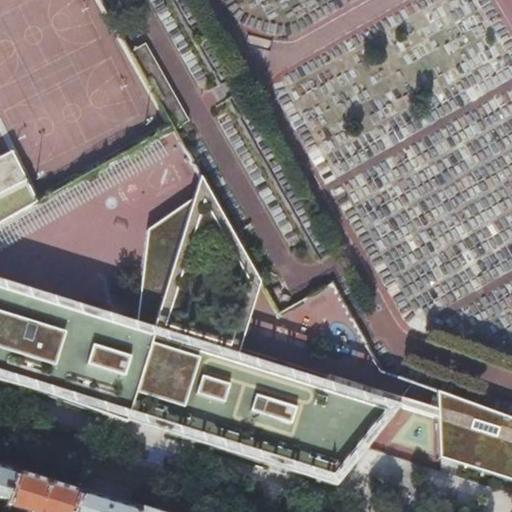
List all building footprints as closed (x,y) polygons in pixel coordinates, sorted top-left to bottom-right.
[(0,0),(0,222),(35,203),(9,152),(0,156),(0,0)] [(35,203),(0,222),(0,250),(166,156),(154,135),(35,203)] [(258,282),(198,176),(193,198),(244,305),(221,354),(233,358),(229,370),(294,387),(292,394),(323,403),(325,396),(389,413),(400,399),(237,349),(258,282)] [(0,378),(3,379),(58,397),(270,463),(272,459),(302,469),(301,473),(333,483),(355,455),(389,413),(325,396),(323,403),(292,394),(294,387),(229,370),(233,358),(221,354),(244,305),(193,198),(146,231),(134,327),(126,324),(119,346),(0,303),(0,378)] [(126,324),(0,283),(0,303),(119,346),(126,324)] [(511,420),(437,393),(438,411),(438,412),(450,414),(451,422),(437,421),(438,457),(451,461),(453,457),(462,460),(460,464),(511,480),(511,420)] [(0,507),(11,474),(0,470),(0,507)] [(43,484),(11,474),(0,507),(0,511),(66,511),(72,493),(43,484)] [(132,511),(104,503),(72,493),(66,511),(132,511)]
